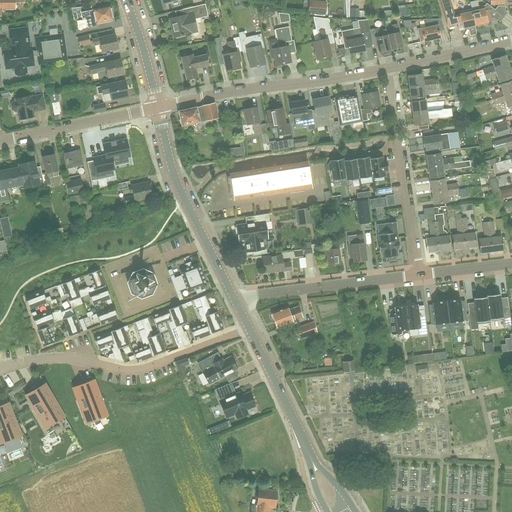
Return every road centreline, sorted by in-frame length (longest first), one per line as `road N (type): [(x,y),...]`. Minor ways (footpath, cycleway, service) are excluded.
road 1 (residential): [(248,328),(136,370),(75,358),(0,368)]
road 2 (residential): [(157,107),(388,69)]
road 3 (secondary): [(235,303),(184,201),(157,107)]
road 4 (residential): [(418,275),(388,69)]
road 5 (residential): [(235,303),(418,275)]
road 6 (residential): [(0,140),(157,107)]
road 7 (secondary): [(311,458),(248,328)]
road 8 (residential): [(388,69),(511,40)]
